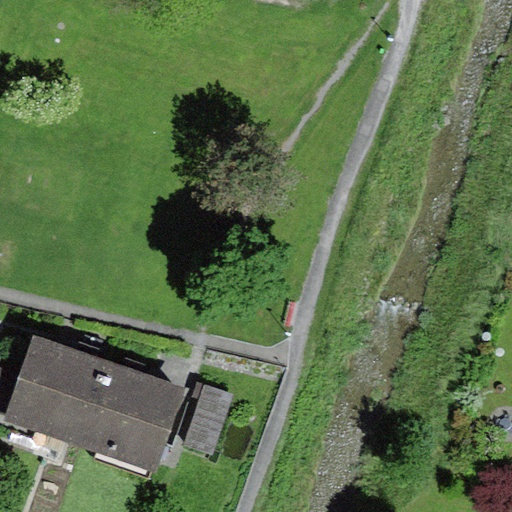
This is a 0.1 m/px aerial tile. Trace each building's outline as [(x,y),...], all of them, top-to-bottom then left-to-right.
[(61,0),(4,0),(0,18),(0,76),(39,87),(61,0)] [(189,18),(124,0),(70,0),(64,24),(178,56),(189,18)] [(314,57),(198,21),(180,74),(247,97),(302,89),(314,57)] [(108,364),(37,340),(25,378),(0,369),(0,370),(0,425),(78,452),(108,364)] [(156,476),(184,389),(108,364),(78,452),(156,476)] [(204,387),(184,447),(213,457),(233,396),(204,387)]
